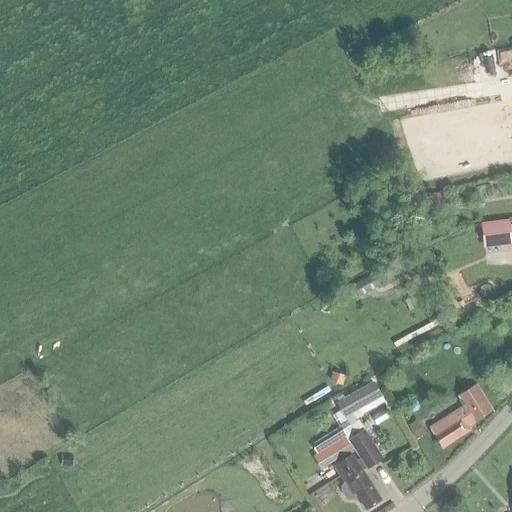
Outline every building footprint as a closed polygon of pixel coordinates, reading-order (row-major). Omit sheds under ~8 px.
[(480,224),(483,249),(511,246),(509,221),(480,224)] [(396,276),(413,266),(407,256),(390,265),(396,276)] [(358,298),(379,286),(372,275),(351,286),(358,298)] [(336,403),(344,418),(381,397),(373,383),(336,403)] [(465,409),(430,431),(433,435),(432,435),(441,449),(469,431),(465,425),(472,420),(473,421),(489,410),(474,387),(458,397),(465,409)] [(415,439),(424,434),(416,422),(408,427),(415,439)] [(366,468),(366,469),(381,460),(363,431),(348,441),(359,459),(366,468)] [(353,450),(345,437),(317,454),(325,467),(353,450)] [(355,462),(351,455),(337,464),(341,470),(337,473),(344,484),(341,488),(341,492),(346,499),(349,500),(354,498),(357,497),(365,510),(380,500),(361,471),(366,468),(359,459),(355,462)]
